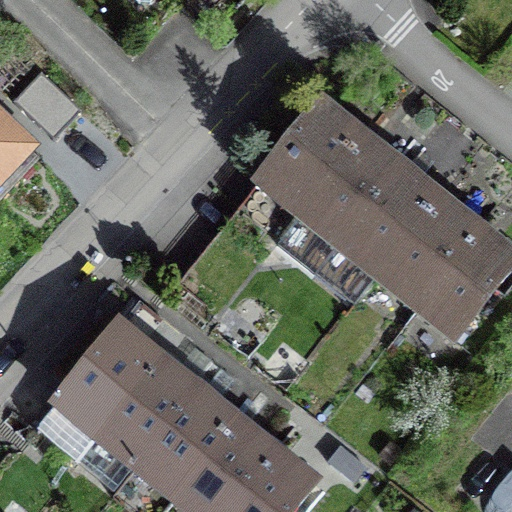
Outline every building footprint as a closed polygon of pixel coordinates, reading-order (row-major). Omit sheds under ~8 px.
[(126,0),(139,13),(151,0),(126,0)] [(278,240),(299,216),(462,347),(511,284),(511,260),(507,256),(458,217),(420,185),(381,153),(341,120),(325,107),(239,212),(253,224),(212,271),(266,315),(308,264),(278,240)] [(0,199),(43,154),(0,113),(0,199)] [(248,338),(266,315),(212,271),(194,294),(248,338)] [(76,465),(95,441),(184,511),(295,511),(316,486),(299,472),(255,437),(215,405),(177,376),(136,343),(123,332),(40,436),(76,465)]
